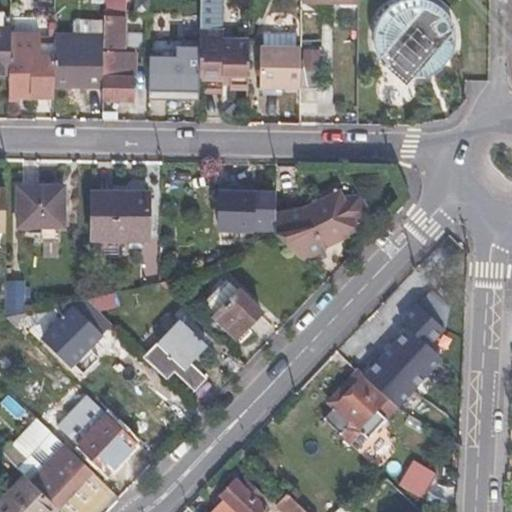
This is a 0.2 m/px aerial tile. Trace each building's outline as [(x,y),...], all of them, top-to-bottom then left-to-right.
[(105,0),(105,37),(104,86),(104,98),(138,98),(139,50),(126,49),(126,0),(105,0)] [(438,0),(437,0),(393,0),(390,2),(379,14),(375,28),(376,45),(382,57),(392,67),(408,74),(424,73),(437,67),(449,55),(455,40),(454,23),(448,10),(438,0)] [(0,73),(12,74),(12,32),(12,26),(0,25),(0,73)] [(201,41),(201,74),(224,75),(223,87),(248,87),(249,38),(225,36),(225,27),(202,25),(201,41)] [(12,32),(12,74),(12,96),(54,97),(54,85),(55,44),(42,43),(42,33),(12,32)] [(42,33),(42,43),(55,44),(55,36),(55,34),(42,33)] [(55,44),(54,85),(104,86),(105,37),(55,36),(55,44)] [(153,55),(153,95),(200,96),(201,86),(201,74),(201,41),(184,41),(183,49),(175,49),(175,55),(153,55)] [(262,45),(260,88),(300,88),(300,72),(302,46),(262,45)] [(300,88),(300,103),(320,103),(321,73),(300,72),(300,88)] [(201,74),(201,86),(223,87),(224,75),(201,74)] [(20,184),(21,223),(67,223),(67,184),(20,184)] [(227,186),(225,227),(277,229),(278,223),(278,219),(279,192),(259,192),(258,186),(227,186)] [(0,248),(9,249),(9,189),(0,188),(0,248)] [(291,217),(278,219),(278,223),(277,229),(277,235),(302,260),(328,245),(326,241),(357,224),(355,219),(363,206),(357,194),(341,194),(338,190),(291,217)] [(95,191),(96,253),(120,254),(120,239),(151,240),(151,191),(95,191)] [(162,283),(174,295),(188,281),(185,272),(163,281),(162,283)] [(11,280),(10,307),(24,307),(25,281),(11,280)] [(203,307),(238,339),(260,314),(225,282),(203,307)] [(125,292),(128,307),(174,295),(162,283),(125,292)] [(421,305),(442,323),(450,306),(434,292),(421,305)] [(71,302),(40,335),(68,360),(94,332),(88,324),(98,313),(84,299),(71,302)] [(55,305),(8,316),(15,323),(55,314),(55,305)] [(412,330),(367,377),(396,405),(399,406),(443,361),(442,323),(421,305),(405,322),(412,330)] [(88,324),(94,332),(106,321),(98,313),(88,324)] [(181,322),(146,359),(167,379),(173,374),(193,394),(207,380),(192,365),(208,347),(181,322)] [(360,370),(331,402),(337,408),(367,377),(360,370)] [(367,377),(337,408),(327,419),(358,449),(399,406),(396,405),(367,377)] [(83,446),(112,473),(139,445),(110,416),(83,446)] [(0,450),(0,451),(28,478),(59,507),(64,511),(107,511),(122,498),(54,433),(29,458),(9,440),(0,450)] [(400,490),(421,501),(435,474),(415,463),(400,490)] [(1,494),(0,495),(0,511),(55,511),(59,507),(28,478),(6,499),(1,494)] [(225,498),(210,511),(266,511),(268,510),(258,499),(243,485),(238,480),(223,495),(225,498)] [(243,485),(258,499),(261,494),(247,481),(243,485)] [(275,505),(283,511),(306,511),(287,493),(275,505)]
